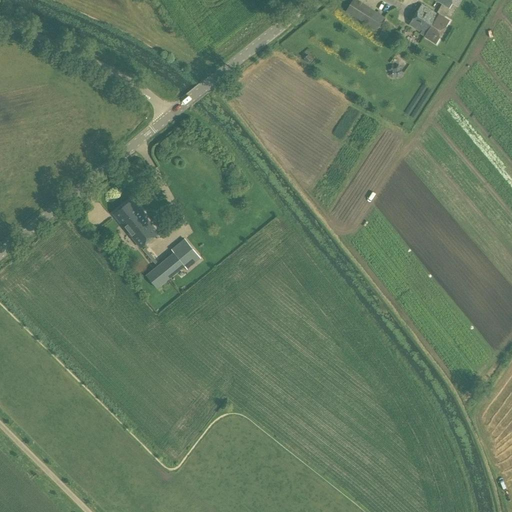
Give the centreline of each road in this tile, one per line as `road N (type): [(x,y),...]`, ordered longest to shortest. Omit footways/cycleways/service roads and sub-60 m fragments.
road 1 (tertiary): [(0,253),(169,117)]
road 2 (unclassified): [(169,117),(126,80),(0,22)]
road 3 (tertiary): [(169,117),(314,0)]
